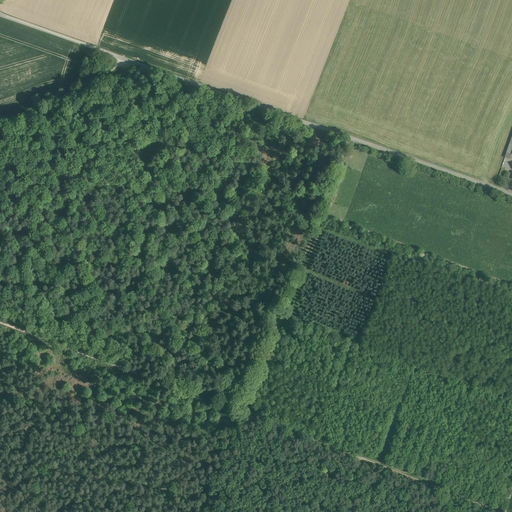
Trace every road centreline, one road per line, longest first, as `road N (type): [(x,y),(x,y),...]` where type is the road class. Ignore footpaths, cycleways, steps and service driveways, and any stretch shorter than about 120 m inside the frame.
road 1 (unclassified): [(0,16),(511,192)]
road 2 (track): [(349,135),(243,414)]
road 3 (unknown): [(502,511),(243,414)]
road 4 (unknown): [(243,414),(0,323)]
road 5 (unknown): [(205,507),(163,489),(0,465)]
